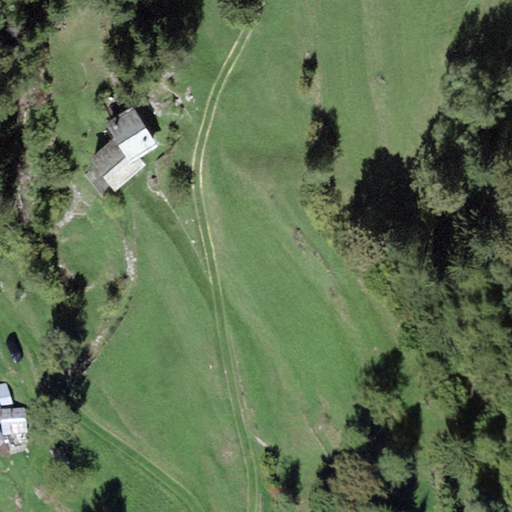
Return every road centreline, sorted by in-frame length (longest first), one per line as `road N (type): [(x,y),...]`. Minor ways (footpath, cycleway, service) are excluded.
road 1 (track): [(260,511),(241,349),(201,148),(272,0)]
road 2 (track): [(75,393),(190,511)]
